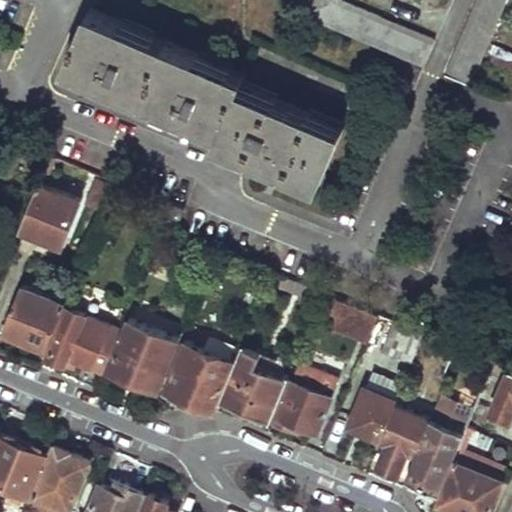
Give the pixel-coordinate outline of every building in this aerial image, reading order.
[(302,0),(297,11),(421,64),(431,40),(341,2),(340,0),(422,0),(436,6),(438,0),(302,0)] [(474,0),(443,73),(455,78),(472,86),(506,0),(474,0)] [(94,6),(70,63),(222,130),(218,139),(323,185),(346,128),(242,83),(247,73),(94,6)] [(95,176),(85,203),(99,209),(110,182),(95,176)] [(38,182),(20,227),(39,235),(42,228),(65,237),(80,199),(38,182)] [(173,201),(164,222),(175,226),(184,205),(173,201)] [(21,285),(5,323),(30,334),(27,340),(45,348),(64,303),(21,285)] [(319,320),(341,330),(353,303),(330,294),(319,320)] [(64,303),(45,348),(49,350),(47,356),(66,364),(69,358),(101,371),(120,326),(93,315),(96,309),(84,305),(82,311),(64,303)] [(377,313),(353,303),(341,330),(366,341),(377,313)] [(130,316),(109,368),(140,380),(138,386),(155,392),(158,385),(160,386),(180,336),(130,316)] [(393,319),(381,348),(410,360),(422,331),(393,319)] [(423,332),(419,342),(454,356),(458,346),(423,332)] [(185,340),(166,388),(174,392),(173,395),(186,401),(187,396),(213,407),(233,360),(185,340)] [(458,346),(454,356),(469,362),(473,352),(458,346)] [(246,353),(229,394),(241,400),(239,404),(270,417),(288,374),(257,362),(258,358),(246,353)] [(299,362),(277,420),(295,427),(297,422),(317,430),(338,377),(299,362)] [(511,367),(509,367),(492,411),(509,417),(511,411),(511,367)] [(471,416),(466,428),(476,432),(495,383),(486,380),(471,416)] [(365,386),(349,425),(380,438),(394,404),(396,398),(365,386)] [(435,401),(429,417),(465,431),(466,428),(471,416),(435,401)] [(386,440),(377,463),(397,472),(407,448),(413,451),(426,417),(394,404),(380,438),(386,440)] [(440,490),(465,431),(429,417),(405,474),(440,490)] [(2,432),(0,436),(0,480),(31,493),(48,452),(2,432)] [(55,444),(35,493),(76,511),(90,477),(85,475),(92,460),(55,444)] [(489,511),(502,480),(456,460),(437,507),(449,511),(489,511)] [(103,474),(87,511),(134,511),(143,491),(103,474)] [(150,493),(141,511),(177,511),(180,505),(150,493)]
